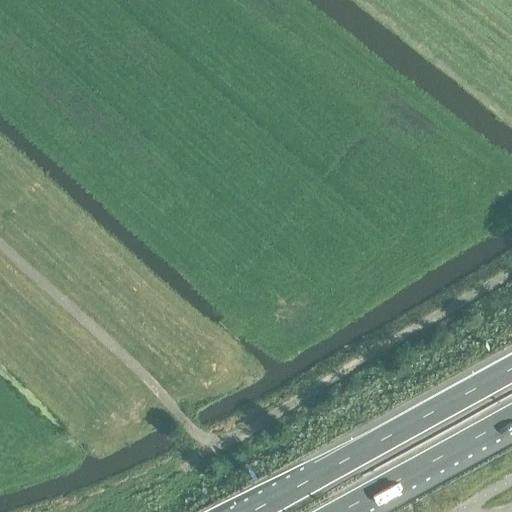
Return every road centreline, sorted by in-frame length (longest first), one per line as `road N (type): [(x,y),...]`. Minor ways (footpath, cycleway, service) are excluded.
road 1 (track): [(511,275),(226,442),(194,433),(0,243)]
road 2 (motorway): [(511,369),(251,511)]
road 3 (motorway): [(346,511),(511,420)]
